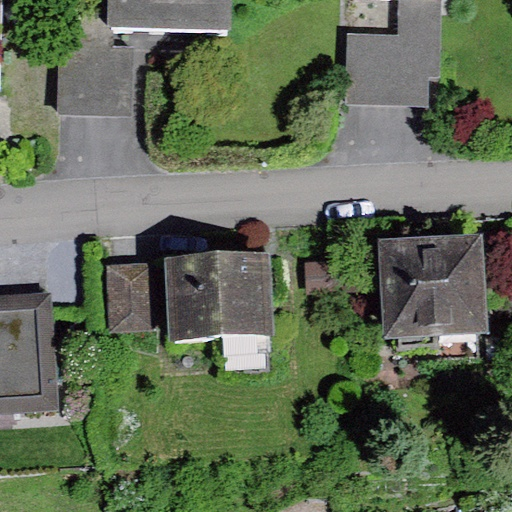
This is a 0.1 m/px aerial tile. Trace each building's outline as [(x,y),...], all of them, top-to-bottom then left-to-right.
[(233,0),(107,0),(107,26),(106,41),(114,41),(232,44),(233,0)] [(449,0),(349,0),(349,8),(399,8),(445,9),(449,10),(449,0)] [(445,9),(399,8),(398,42),(348,41),(346,111),(430,113),(431,83),(443,83),(445,9)] [(107,26),(60,25),(58,122),(134,124),(136,52),(113,52),(114,41),(106,41),(107,26)] [(511,346),(505,245),(394,253),(402,362),(511,353),(511,346)] [(359,263),(304,266),(305,296),(361,293),(359,263)] [(271,264),(168,270),(172,355),(275,349),(271,264)] [(162,275),(120,277),(124,349),(166,347),(162,275)] [(50,301),(0,304),(0,416),(57,413),(50,301)]
